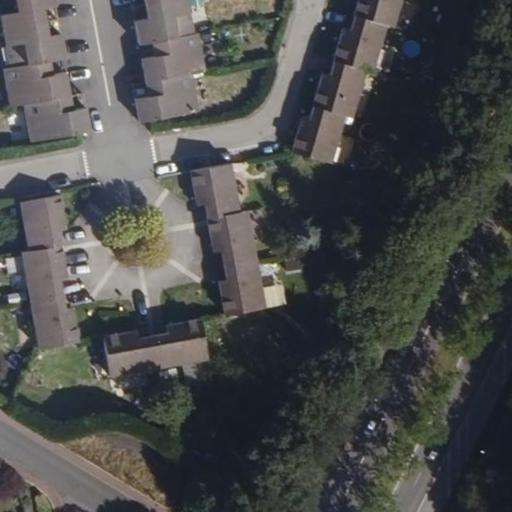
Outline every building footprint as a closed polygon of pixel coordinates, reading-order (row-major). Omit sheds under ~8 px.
[(52,0),(0,0),(0,9),(4,31),(36,24),(34,12),(44,9),(54,7),(52,0)] [(150,43),(161,41),(191,35),(184,0),(171,0),(150,5),(153,19),(143,21),(133,23),(137,46),(150,43)] [(360,0),(355,15),(389,25),(396,27),(404,0),(360,0)] [(153,19),(150,5),(140,7),(143,21),(153,19)] [(36,24),(47,23),(44,9),(34,12),(36,24)] [(375,73),(389,25),(355,15),(350,30),(344,28),(334,61),(368,71),(375,73)] [(47,23),(36,24),(39,37),(49,35),(47,23)] [(4,31),(11,67),(37,63),(51,60),(60,59),(63,58),(59,32),(49,35),(39,37),(36,24),(4,31)] [(144,82),(154,80),(189,73),(203,71),(196,34),(191,35),(161,41),(165,54),(153,56),(140,58),(144,82)] [(165,54),(161,41),(150,43),(153,56),(165,54)] [(53,75),(51,60),(37,63),(40,77),(53,75)] [(322,75),(312,107),(345,116),(353,119),(368,71),(334,61),(329,77),(322,75)] [(37,63),(11,67),(4,68),(10,107),(24,105),(57,99),(67,97),(63,73),(53,75),(40,77),(37,63)] [(189,73),(154,80),(157,94),(146,96),(133,98),(137,122),(148,121),(196,111),(189,73)] [(157,94),(154,80),(144,82),(146,96),(157,94)] [(70,110),(68,96),(67,97),(57,99),(60,113),(70,110)] [(60,113),(57,99),(24,105),(31,144),(79,134),(78,133),(88,131),(84,108),(70,110),(60,113)] [(345,116),(312,107),(307,124),(299,121),(290,153),(331,164),(345,116)] [(205,217),(242,210),(233,163),(193,171),(190,171),(196,199),(203,198),(204,205),(203,205),(205,217)] [(27,253),(58,246),(56,234),(56,230),(65,229),(59,195),(18,202),(27,253)] [(242,210),(205,217),(210,247),(220,245),(223,262),(257,256),(248,209),(242,210)] [(21,254),(30,303),(60,298),(57,282),(65,279),(58,246),(27,253),(21,254)] [(266,307),(257,256),(223,262),(225,278),(217,280),(223,315),(265,307),(266,307)] [(63,315),(60,298),(30,303),(38,350),(76,342),(71,314),(63,315)] [(171,334),(152,337),(159,372),(207,363),(200,319),(170,325),(171,334)] [(159,372),(152,337),(138,339),(137,331),(100,338),(108,381),(159,372)]
